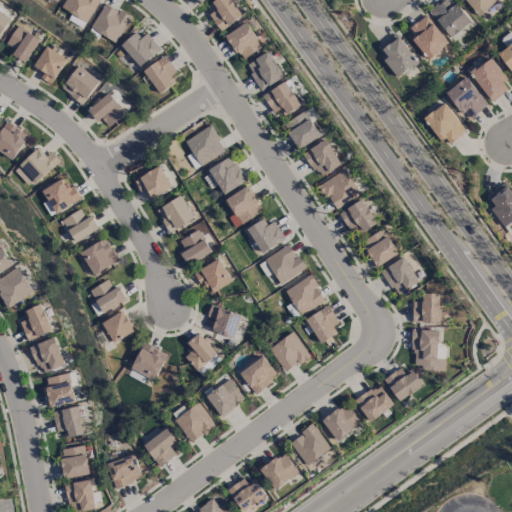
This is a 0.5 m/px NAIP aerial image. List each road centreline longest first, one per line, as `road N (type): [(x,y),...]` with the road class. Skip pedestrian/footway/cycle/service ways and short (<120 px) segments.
road 1 (residential): [(155,0),(226,88),(365,303),(374,335),(319,390),(155,511)]
road 2 (secondary): [(273,0),(511,330)]
road 3 (secondary): [(511,295),(306,0)]
road 4 (residential): [(0,80),(86,149),(149,252),(167,302)]
road 5 (residential): [(329,511),(511,380)]
road 6 (residential): [(0,348),(21,404),(43,511)]
road 7 (residential): [(100,168),(226,88)]
